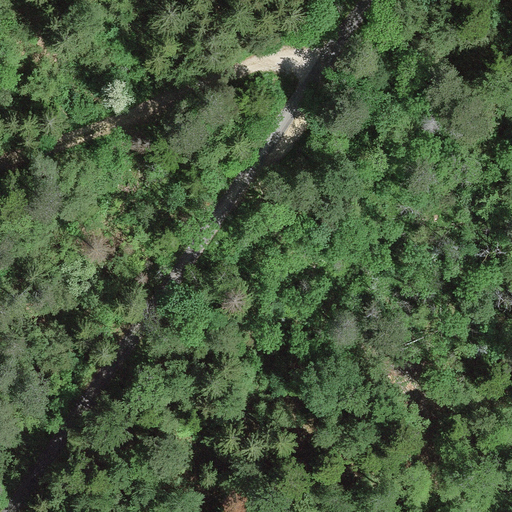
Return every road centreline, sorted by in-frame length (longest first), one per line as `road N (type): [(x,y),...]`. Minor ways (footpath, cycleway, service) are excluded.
road 1 (track): [(12,511),(379,0)]
road 2 (track): [(334,56),(248,71),(0,168)]
